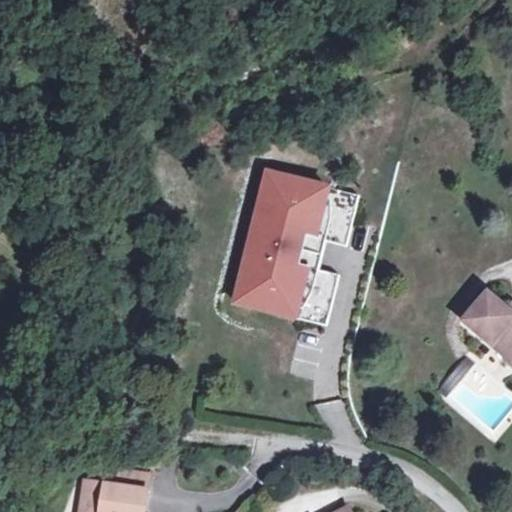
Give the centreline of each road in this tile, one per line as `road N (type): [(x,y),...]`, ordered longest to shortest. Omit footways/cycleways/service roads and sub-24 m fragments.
road 1 (track): [(0,445),(49,446),(120,432),(248,438)]
road 2 (residential): [(457,511),(429,481),(375,454),(248,438)]
